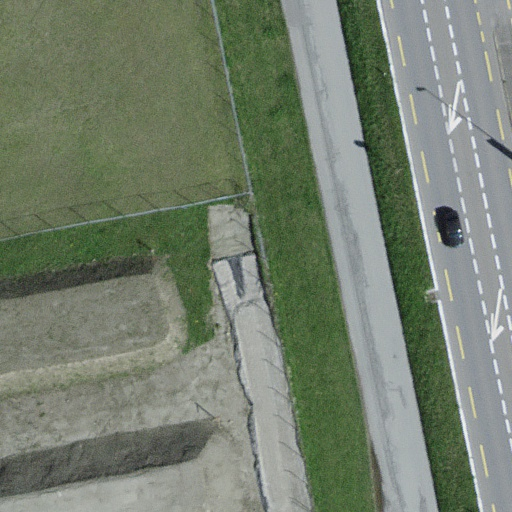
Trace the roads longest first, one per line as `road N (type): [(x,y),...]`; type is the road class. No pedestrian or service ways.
road 1 (unclassified): [(307,0),(409,511)]
road 2 (primary): [(440,0),(511,366)]
